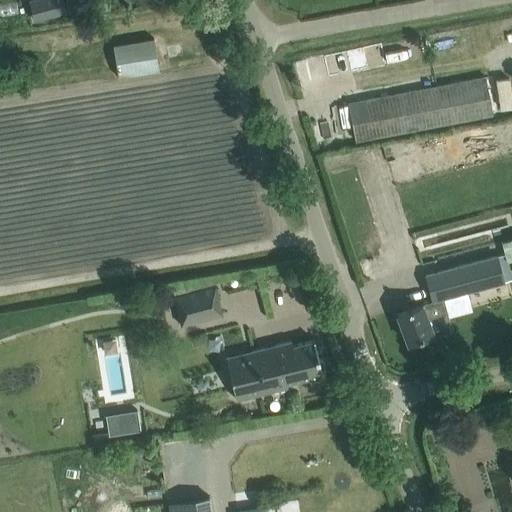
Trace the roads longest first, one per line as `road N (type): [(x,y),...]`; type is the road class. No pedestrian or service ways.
road 1 (unclassified): [(0,301),(322,247)]
road 2 (unclassified): [(257,42),(511,5)]
road 3 (unclassified): [(322,247),(257,42)]
road 4 (unclassified): [(374,410),(322,247)]
road 5 (unclassified): [(374,410),(511,381)]
